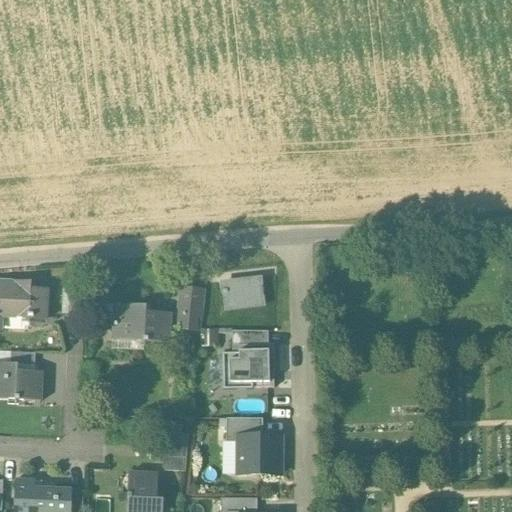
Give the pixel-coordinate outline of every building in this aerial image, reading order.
[(260,281),(222,286),(225,311),(263,306),(260,281)] [(31,285),(0,283),(0,332),(1,332),(1,330),(24,331),(24,328),(42,328),(42,320),(47,320),(48,292),(31,291),(31,285)] [(96,285),(84,284),(84,306),(95,306),(96,285)] [(84,287),(69,287),(68,307),(68,315),(83,315),(84,287)] [(205,294),(179,291),(177,317),(202,319),(205,294)] [(95,306),(84,306),(83,321),(94,321),(95,306)] [(145,307),(101,306),(100,320),(112,320),(111,341),(170,343),(171,315),(145,315),(145,307)] [(202,319),(177,317),(176,330),(201,332),(202,319)] [(201,332),(201,348),(219,348),(219,332),(201,332)] [(268,332),(231,333),(232,355),(222,355),(223,391),(274,390),(273,347),(268,347),(268,332)] [(36,355),(0,353),(0,366),(17,367),(17,374),(35,375),(36,355)] [(0,366),(0,401),(41,403),(41,375),(35,375),(17,374),(17,367),(0,366)] [(262,420),(226,420),(226,443),(235,443),(235,478),(283,478),(283,437),(262,437),(262,420)] [(187,447),(163,446),(162,459),(186,460),(187,447)] [(186,460),(162,459),(161,473),(185,474),(186,460)] [(157,475),(128,473),(126,511),(162,511),(163,500),(156,500),(157,475)] [(71,491),(34,489),(34,483),(15,481),(13,511),(70,511),(71,492),(71,491)] [(82,511),(83,493),(71,492),(70,511),(82,511)] [(256,511),(257,500),(220,500),(220,511),(256,511)]
